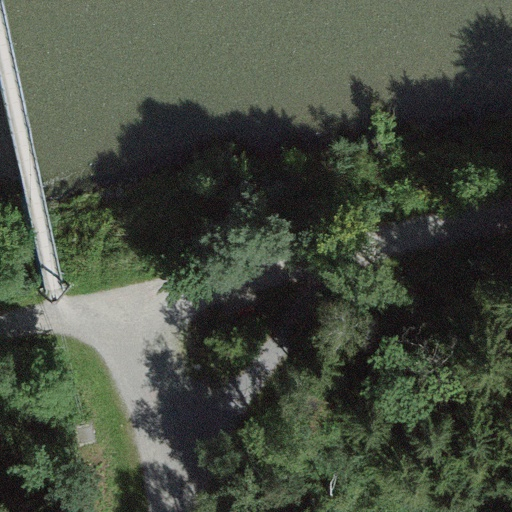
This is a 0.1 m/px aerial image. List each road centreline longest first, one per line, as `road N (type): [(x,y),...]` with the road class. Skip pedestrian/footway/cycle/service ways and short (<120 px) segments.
road 1 (track): [(511,222),(126,302)]
road 2 (track): [(62,315),(0,26)]
road 3 (track): [(183,434),(275,376),(338,259)]
road 4 (track): [(126,302),(153,382),(183,434),(184,511)]
